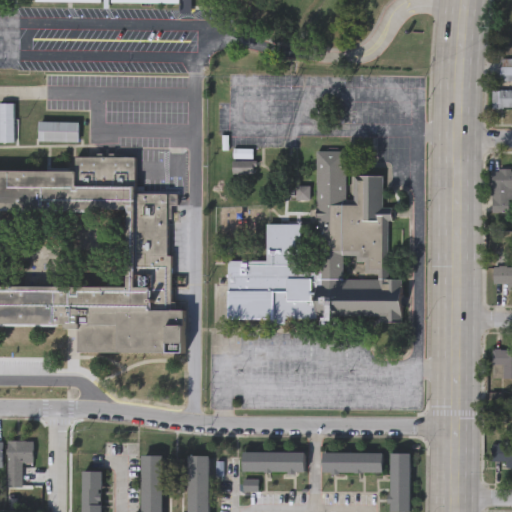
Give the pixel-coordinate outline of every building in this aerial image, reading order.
[(510,81),(499,81),(499,59),(510,59),(510,81)] [(511,108),(491,108),(491,90),(510,90),(510,86),(511,86),(511,108)] [(0,142),(0,103),(14,103),(14,142),(0,142)] [(79,121),(79,142),(38,142),(38,121),(79,121)] [(399,319),(227,319),(227,260),(266,260),(266,224),(315,224),(315,151),(346,151),(346,200),(353,200),(353,175),(381,175),(381,207),(389,207),(389,279),(399,279),(399,319)] [(184,353),(80,352),(80,326),(0,326),(0,170),(76,170),(76,157),(136,157),(136,193),(172,193),(172,309),(185,309),(184,353)] [(511,212),(490,212),(491,170),(511,170),(511,189),(511,212)] [(511,267),(511,289),(493,289),(493,266),(509,266),(509,267),(511,267)] [(511,350),(511,377),(493,377),(493,350),(511,350)] [(7,485),(7,440),(34,440),(34,463),(22,463),(22,485),(7,485)] [(511,465),(491,465),(491,443),(511,443),(511,465)] [(240,473),(240,453),(304,453),(304,473),(240,473)] [(382,474),(325,474),(320,474),(320,454),(325,454),(382,454),(382,474)] [(409,511),(388,511),(388,454),(409,454),(409,511)] [(162,455),(162,511),(140,511),(140,455),(162,455)] [(209,511),(187,511),(187,456),(209,456),(209,511)] [(102,511),(82,511),(82,471),(102,471),(102,511)] [(257,481),(257,491),(242,491),(242,481),(257,481)]
